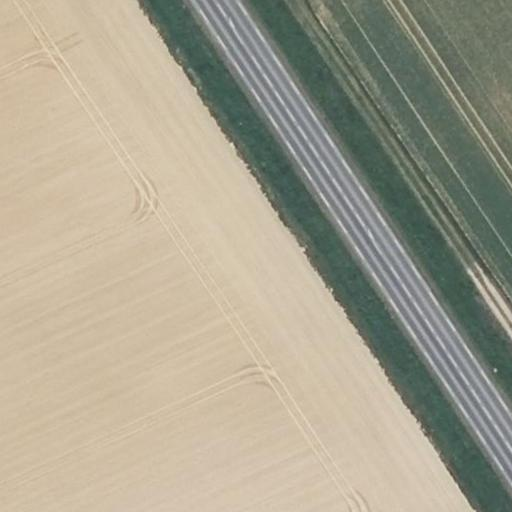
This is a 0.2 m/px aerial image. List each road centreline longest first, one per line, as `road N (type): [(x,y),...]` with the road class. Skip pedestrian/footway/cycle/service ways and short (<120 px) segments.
road 1 (primary): [(511,451),(213,0)]
road 2 (track): [(308,0),(481,264)]
